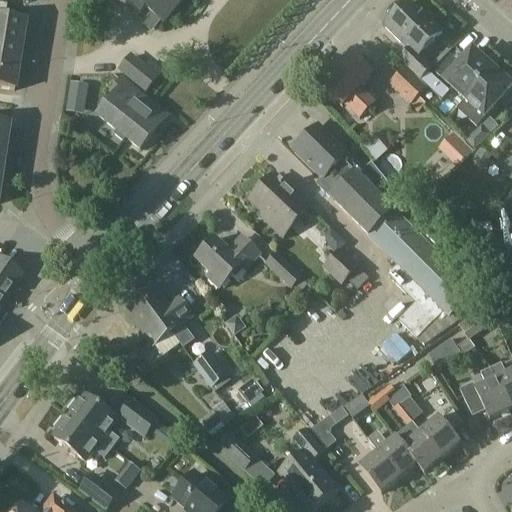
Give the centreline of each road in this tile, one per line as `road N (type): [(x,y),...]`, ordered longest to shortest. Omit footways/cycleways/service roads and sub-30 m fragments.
road 1 (secondary): [(94,281),(349,0)]
road 2 (residential): [(94,281),(38,182),(61,0)]
road 3 (secondary): [(0,405),(94,281)]
